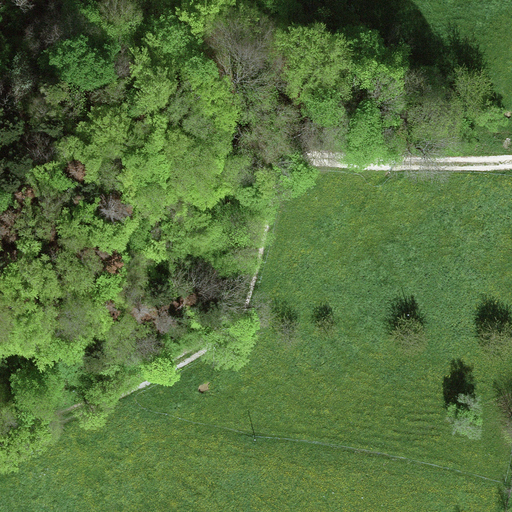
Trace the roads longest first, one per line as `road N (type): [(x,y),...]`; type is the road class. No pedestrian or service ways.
road 1 (track): [(302,157),(278,171),(252,271),(235,311),(209,341),(107,397),(7,435)]
road 2 (track): [(511,159),(302,157)]
